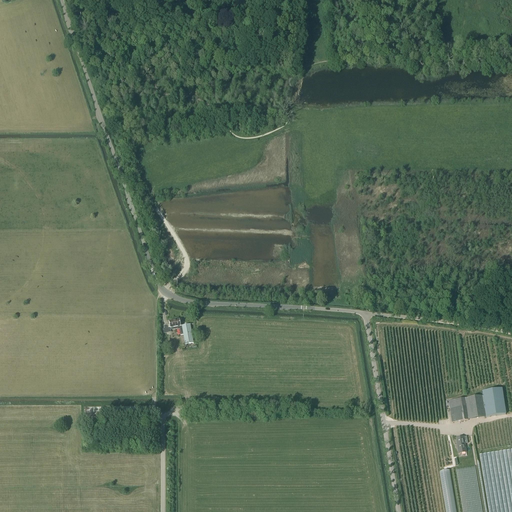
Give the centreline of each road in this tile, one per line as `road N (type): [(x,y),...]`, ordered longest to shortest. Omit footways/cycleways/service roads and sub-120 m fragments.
road 1 (unclassified): [(365,313),(193,302),(157,285),(62,0)]
road 2 (unclassified): [(398,511),(365,313)]
road 3 (track): [(342,60),(511,46)]
road 4 (unclassified): [(365,313),(511,333)]
road 5 (track): [(161,289),(187,264),(152,202),(154,188)]
